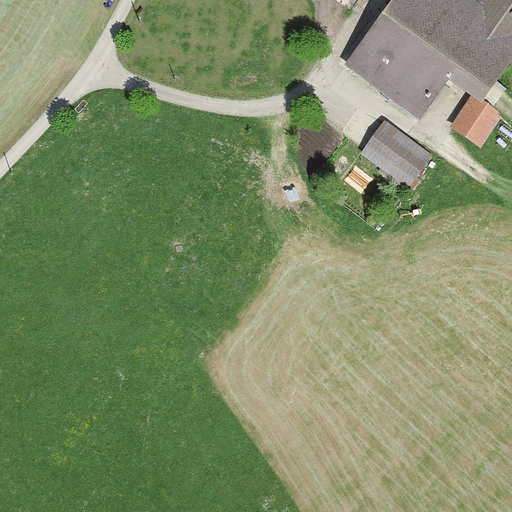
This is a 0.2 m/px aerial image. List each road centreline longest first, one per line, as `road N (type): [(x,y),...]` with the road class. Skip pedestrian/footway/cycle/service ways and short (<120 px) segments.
road 1 (unknown): [(96,61),(165,104),(236,118),(290,116),(330,87)]
road 2 (unclassified): [(0,163),(96,61),(127,0)]
